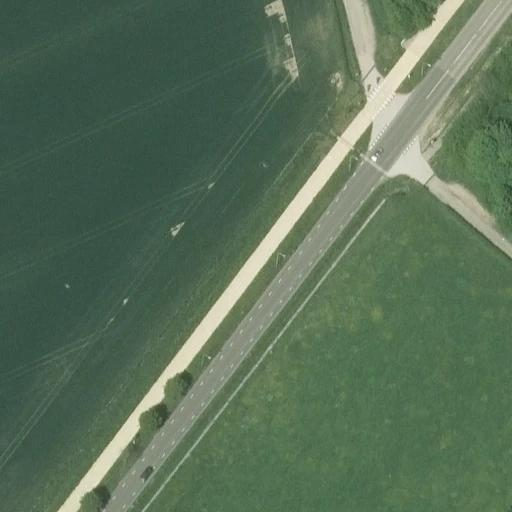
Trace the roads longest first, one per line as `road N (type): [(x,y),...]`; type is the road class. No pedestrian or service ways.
road 1 (tertiary): [(111,511),(502,0)]
road 2 (track): [(511,253),(413,165)]
